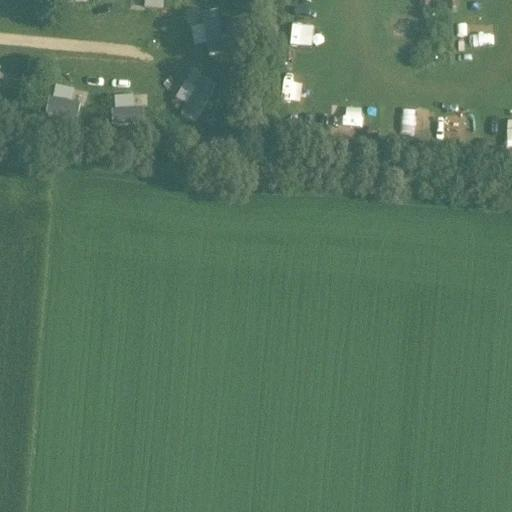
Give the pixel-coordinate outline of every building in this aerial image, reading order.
[(145,0),(145,10),(167,11),(167,0),(145,0)] [(209,55),(222,54),(220,12),(203,13),(204,28),(193,28),(194,47),(208,46),(209,55)] [(183,83),(178,101),(187,104),(182,118),(201,125),(214,85),(201,80),(198,88),(183,83)] [(72,103),(74,91),(55,87),(48,115),(77,121),(81,105),(72,103)] [(145,124),(145,110),(135,111),(134,97),(113,97),(115,125),(145,124)]
